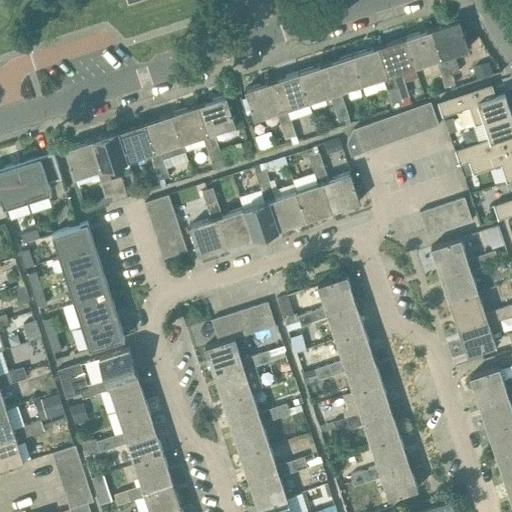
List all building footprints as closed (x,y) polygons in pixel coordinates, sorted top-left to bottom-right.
[(452,68),(441,72),(446,85),(456,82),(453,72),(460,70),(455,52),(469,47),(460,18),(432,27),(442,56),(447,54),(452,68)] [(437,58),(441,72),(452,68),(447,54),(442,56),(432,27),(406,35),(415,65),(437,58)] [(394,72),(403,99),(410,96),(401,69),(415,65),(406,35),(379,44),(389,73),(394,72)] [(394,72),(389,73),(379,44),(353,53),(362,82),(383,75),(388,89),(399,85),(394,72)] [(335,91),(341,89),(362,82),(353,53),(326,61),(335,91)] [(326,61),(299,70),(309,99),(330,92),(335,106),(345,103),(341,89),(335,91),(326,61)] [(299,70),(272,79),(282,108),(288,106),(309,99),(299,70)] [(272,79),(245,87),(255,117),(277,110),(281,123),(292,120),(288,106),(282,108),(272,79)] [(492,82),(438,100),(443,114),(460,109),(459,106),(496,94),(492,82)] [(392,103),(403,99),(399,85),(388,89),(392,103)] [(496,94),(459,106),(460,109),(465,126),(475,122),(511,110),(511,109),(505,91),(496,94)] [(236,123),(233,113),(227,94),(199,102),(209,132),(214,130),(236,123)] [(428,127),(439,123),(431,100),(420,104),(428,127)] [(219,144),(214,130),(209,132),(199,102),(173,111),(182,140),(185,150),(207,143),(208,147),(219,144)] [(345,103),(335,106),(339,120),(350,116),(345,103)] [(417,131),(428,127),(420,104),(409,107),(417,131)] [(407,135),(417,131),(409,107),(398,111),(407,135)] [(475,123),(473,124),(478,140),(479,143),(511,131),(511,109),(511,110),(475,122),(475,123)] [(185,150),(182,140),(173,111),(146,120),(155,149),(160,147),(164,157),(185,150)] [(396,138),(407,135),(398,111),(387,115),(396,138)] [(385,142),(396,138),(387,115),(376,119),(385,142)] [(453,116),(445,119),(446,121),(449,131),(457,128),(453,116)] [(374,146),(385,142),(376,119),(365,123),(374,146)] [(150,151),(155,164),(165,161),(160,147),(155,149),(146,120),(119,128),(129,158),(150,151)] [(292,120),(281,123),(288,142),(298,139),(292,120)] [(363,150),(374,146),(365,123),(354,127),(363,150)] [(352,154),(363,150),(354,127),(347,142),(352,154)] [(102,166),(107,165),(129,158),(119,128),(93,137),(102,166)] [(478,140),(455,148),(460,162),(511,144),(511,131),(479,143),(478,140)] [(111,178),(107,165),(102,166),(93,137),(66,146),(75,175),(97,168),(101,182),(111,178)] [(208,147),(212,161),(223,157),(219,144),(208,147)] [(511,144),(460,162),(461,162),(465,174),(464,174),(465,175),(466,174),(465,173),(473,171),(474,172),(501,163),(500,160),(511,156),(511,144)] [(54,150),(17,162),(28,197),(52,189),(49,180),(62,175),(54,150)] [(324,164),(319,150),(309,154),(313,167),(324,164)] [(511,156),(500,160),(501,163),(507,181),(509,180),(509,179),(511,177),(511,156)] [(165,161),(155,164),(159,177),(169,174),(165,161)] [(17,162),(0,166),(0,190),(1,195),(4,204),(28,197),(17,162)] [(360,200),(351,170),(329,178),(324,164),(313,167),(318,181),(323,179),(333,209),(360,200)] [(260,185),(271,182),(266,168),(256,171),(260,185)] [(113,200),(128,195),(122,174),(111,178),(101,182),(106,195),(111,194),(113,200)] [(306,217),(333,209),(323,179),(318,181),(297,188),(306,217)] [(306,217),(297,188),(275,195),(271,182),(260,185),(261,188),(265,199),(270,197),(280,226),(306,217)] [(207,203),(217,200),(212,186),(202,189),(207,203)] [(253,235),(280,226),(270,197),(265,199),(261,188),(239,195),(243,206),(253,235)] [(149,211),(173,203),(169,192),(145,200),(149,211)] [(454,199),(461,222),(473,218),(465,195),(454,199)] [(511,196),(494,203),(499,217),(511,212),(511,196)] [(450,226),(461,222),(454,199),(442,202),(450,226)] [(253,235),(243,206),(221,213),(217,200),(207,203),(211,217),(216,215),(226,244),(253,235)] [(439,230),(450,226),(442,202),(431,206),(439,230)] [(153,222),(176,215),(173,203),(149,211),(153,222)] [(428,233),(439,230),(431,206),(420,210),(428,233)] [(156,234),(180,226),(176,215),(153,222),(156,234)] [(199,253),(226,244),(216,215),(211,217),(190,224),(199,253)] [(88,220),(53,231),(60,254),(96,243),(88,220)] [(160,245),(184,237),(180,226),(156,234),(160,245)] [(37,227),(21,232),(24,241),(40,236),(37,227)] [(470,263),(468,257),(461,237),(460,236),(431,245),(440,273),(470,263)] [(164,256),(186,249),(187,248),(184,237),(160,245),(164,256)] [(96,243),(60,254),(68,277),(103,266),(96,243)] [(29,247),(21,250),(26,266),(34,263),(29,247)] [(496,248),(481,253),(485,263),(498,259),(496,248)] [(471,268),(485,263),(481,253),(468,257),(470,263),(440,273),(449,299),(478,289),(471,268)] [(103,266),(68,277),(75,300),(110,289),(103,266)] [(42,286),(37,270),(28,273),(33,289),(42,286)] [(356,300),(347,273),(318,283),(325,304),(312,309),(315,320),(329,315),(327,310),(356,300)] [(20,303),(28,300),(29,300),(24,283),(14,286),(20,303)] [(47,302),(42,286),(33,289),(39,305),(47,302)] [(110,289),(75,300),(83,323),(118,312),(110,289)] [(487,316),(485,310),(478,289),(449,299),(458,325),(487,316)] [(276,323),(274,318),(268,299),(257,303),(265,326),(276,323)] [(365,327),(365,326),(356,300),(327,310),(329,315),(336,336),(365,327)] [(511,313),(511,301),(499,306),(503,317),(511,313)] [(253,330),(265,326),(257,303),(246,307),(253,330)] [(489,321),(503,317),(499,306),(485,310),(487,316),(458,325),(467,353),(496,343),(489,321)] [(242,334),(253,330),(246,307),(234,310),(242,334)] [(301,324),(315,320),(312,309),(298,314),(300,318),(301,324)] [(235,336),(242,334),(234,310),(223,314),(231,337),(235,336)] [(0,325),(10,323),(7,312),(0,313),(0,325)] [(118,312),(83,323),(90,347),(125,336),(118,312)] [(219,340),(231,337),(223,314),(212,317),(219,340)] [(52,316),(43,319),(48,334),(57,332),(52,316)] [(30,339),(41,335),(36,318),(23,322),(28,337),(29,337),(30,339)] [(300,318),(287,323),(287,324),(289,329),(302,325),(301,324),(300,318)] [(374,353),(365,327),(336,336),(343,357),(329,362),(333,373),(347,369),(345,363),(374,353)] [(62,348),(57,332),(48,334),(53,351),(62,348)] [(219,340),(205,345),(214,370),(243,361),(245,366),(255,363),(259,362),(256,353),(242,357),(235,336),(231,337),(219,340)] [(108,381),(138,372),(129,345),(100,355),(106,376),(108,381)] [(270,348),(256,353),(259,362),(272,357),(270,348)] [(354,390),(383,380),(374,353),(345,363),(347,369),(354,390)] [(87,382),(80,361),(58,368),(67,396),(82,391),(83,396),(97,391),(93,380),(87,382)] [(263,384),(255,363),(245,366),(243,361),(214,370),(223,397),(263,384)] [(319,378),(333,373),(329,362),(304,370),(306,376),(317,372),(319,378)] [(10,369),(14,380),(28,376),(24,364),(10,369)] [(507,387),(506,384),(499,365),(470,374),(480,402),(509,392),(507,387)] [(0,385),(14,380),(10,369),(0,372),(0,408),(7,406),(0,385)] [(117,408),(147,399),(138,372),(108,381),(106,376),(93,380),(97,391),(110,387),(117,408)] [(362,416),(391,406),(383,380),(354,390),(361,411),(347,415),(351,426),(364,421),(362,416)] [(263,384),(223,397),(231,423),(261,414),(263,422),(277,417),(273,406),(260,410),(252,389),(263,385),(263,384)] [(511,402),(510,398),(511,396),(511,385),(507,387),(509,392),(480,402),(488,428),(511,420),(511,402)] [(126,435),(155,425),(147,399),(117,408),(124,430),(111,434),(114,445),(128,441),(126,435)] [(287,401),(273,406),(277,417),(291,412),(287,401)] [(14,427),(25,423),(18,402),(7,406),(0,408),(0,437),(16,432),(14,427)] [(400,433),(392,407),(391,406),(362,416),(364,421),(371,442),(400,433)] [(270,442),(263,422),(261,414),(231,423),(241,452),(270,442)] [(337,430),(351,426),(347,415),(333,420),(337,430)] [(28,422),(31,433),(45,429),(44,424),(42,418),(28,422)] [(511,450),(511,420),(488,428),(497,456),(511,450)] [(18,438),(31,433),(28,422),(25,423),(14,427),(16,432),(0,437),(0,467),(25,460),(18,438)] [(164,451),(155,425),(126,435),(128,441),(134,461),(164,451)] [(409,460),(401,433),(400,433),(371,442),(378,464),(365,468),(369,479),(382,475),(380,469),(409,460)] [(101,450),(114,445),(111,434),(97,439),(101,450)] [(270,442),(241,452),(249,477),(278,468),(280,473),(294,468),(291,459),(277,464),(270,442)] [(56,462),(79,454),(76,443),(53,451),(56,462)] [(511,450),(497,456),(505,480),(511,478),(511,450)] [(173,479),(164,452),(164,451),(134,461),(142,483),(128,487),(132,498),(145,494),(144,488),(173,479)] [(60,473),(83,465),(79,454),(56,462),(60,473)] [(305,455),(291,459),(294,468),(308,464),(305,455)] [(418,487),(409,460),(380,469),(382,475),(389,496),(418,487)] [(63,484),(87,476),(83,465),(60,473),(63,484)] [(278,468),(249,477),(257,501),(286,492),(280,473),(278,468)] [(365,468),(351,473),(355,484),(369,479),(365,468)] [(67,495),(90,487),(87,476),(63,484),(67,495)] [(151,511),(160,511),(182,505),(173,479),(144,488),(145,494),(151,511)] [(71,506),(88,500),(94,498),(90,487),(67,495),(71,506)] [(118,503),(132,498),(128,487),(115,492),(118,503)] [(305,511),(293,511),(287,495),(286,492),(257,501),(260,511),(308,511),(305,511)] [(455,511),(450,497),(409,511),(408,511),(455,511)] [(91,511),(88,500),(71,506),(72,511),(91,511)]
